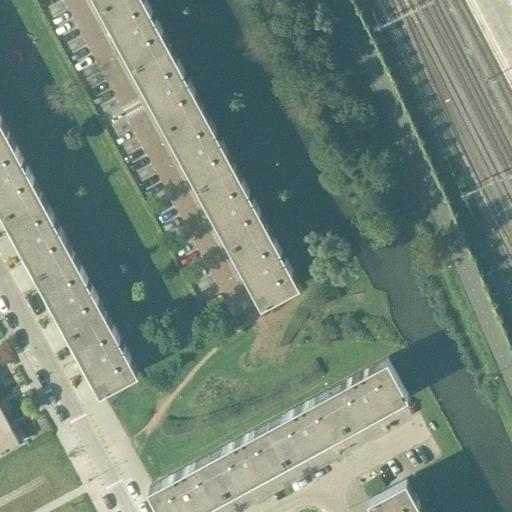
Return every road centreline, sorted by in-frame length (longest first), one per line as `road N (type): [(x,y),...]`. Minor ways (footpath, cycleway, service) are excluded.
road 1 (residential): [(237,302),(73,0)]
road 2 (residential): [(126,511),(0,282)]
